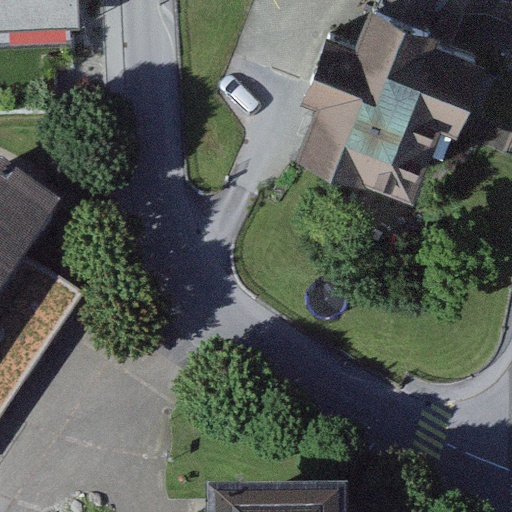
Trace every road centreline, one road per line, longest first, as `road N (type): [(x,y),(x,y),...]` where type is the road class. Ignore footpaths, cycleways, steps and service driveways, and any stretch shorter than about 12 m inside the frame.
road 1 (residential): [(511,466),(429,438),(210,312)]
road 2 (residential): [(210,312),(157,224),(144,0)]
road 3 (residential): [(35,511),(84,443),(164,362)]
